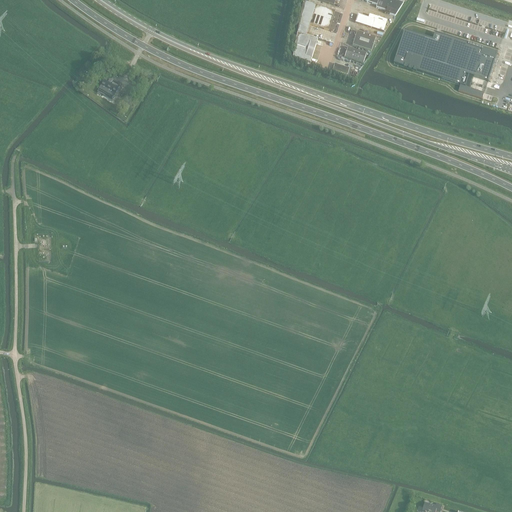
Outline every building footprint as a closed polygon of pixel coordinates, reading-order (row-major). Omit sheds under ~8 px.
[(392,0),(358,0),(376,6),(376,8),(385,11),(384,14),(395,17),(403,3),(392,0)] [(303,2),(297,33),(306,36),(310,25),(329,31),(329,30),(333,31),(334,30),(336,24),(336,25),(336,24),(335,23),(337,22),(339,15),(338,14),(334,13),(335,12),(303,2)] [(355,24),(384,33),(388,22),(369,16),(368,19),(358,16),(355,24)] [(357,31),(352,46),(371,52),(376,38),(357,31)] [(405,31),(394,64),(405,68),(407,68),(409,69),(412,70),(414,71),(417,72),(461,86),(459,92),(482,99),(483,98),(484,94),(470,89),(466,87),(469,76),(474,78),(488,82),(497,54),(435,33),(433,40),(405,31)] [(293,57),(310,63),(318,40),(297,33),(293,57)] [(363,64),(366,54),(347,48),(344,58),(363,64)] [(332,71),(347,76),(349,69),(334,64),(332,71)] [(105,79),(99,89),(113,97),(119,87),(112,83),(112,82),(109,80),(109,81),(105,79)]
